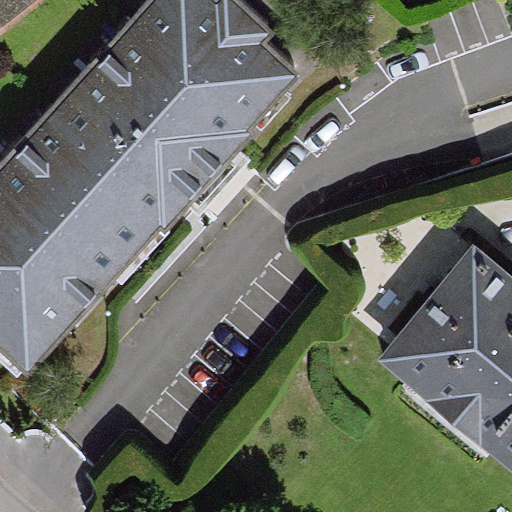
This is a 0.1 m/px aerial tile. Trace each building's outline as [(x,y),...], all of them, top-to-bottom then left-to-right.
[(38,0),(0,0),(0,12),(8,23),(38,0)] [(0,165),(0,320),(25,344),(76,289),(85,296),(166,207),(169,207),(172,211),(192,189),(238,138),(256,119),(253,113),(298,64),(265,32),(275,20),(253,0),(150,0),(19,145),(0,165)] [(238,138),(192,189),(207,201),(252,153),(238,138)] [(395,347),(511,444),(511,271),(483,247),(479,247),(395,347)] [(76,289),(25,344),(33,351),(85,296),(76,289)]
